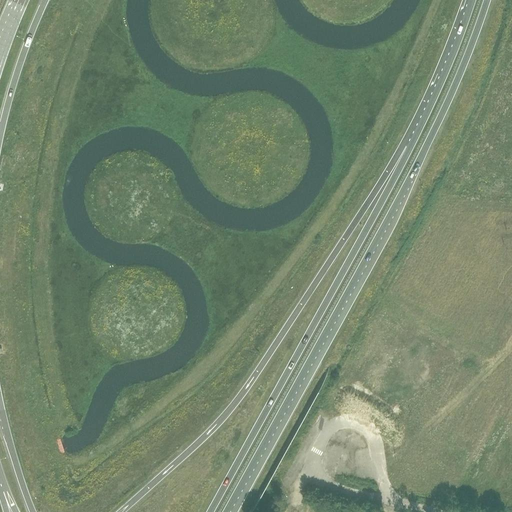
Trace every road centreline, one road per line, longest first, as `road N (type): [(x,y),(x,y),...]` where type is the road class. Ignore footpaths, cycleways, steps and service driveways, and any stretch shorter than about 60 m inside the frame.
road 1 (trunk): [(226,511),(413,172),(487,0)]
road 2 (trunk): [(410,147),(248,387),(121,511)]
road 3 (trunk): [(410,147),(210,511)]
road 4 (unclassified): [(392,502),(373,436),(356,423),(329,429),(314,469),(357,495)]
road 5 (trunk): [(473,0),(410,147)]
road 6 (primary): [(0,137),(45,0)]
